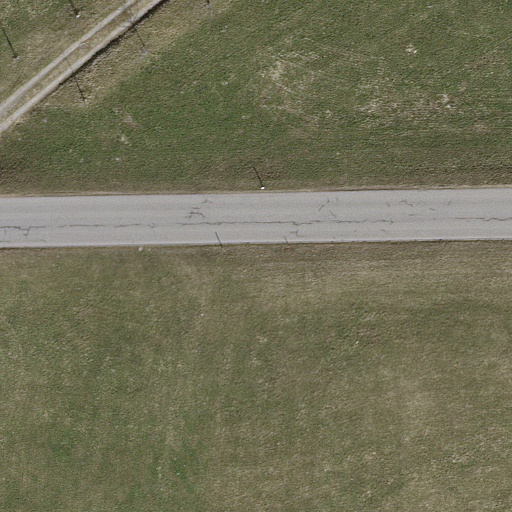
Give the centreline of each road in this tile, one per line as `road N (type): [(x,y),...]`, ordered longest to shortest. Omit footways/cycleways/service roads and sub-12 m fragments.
road 1 (tertiary): [(0,221),(511,214)]
road 2 (track): [(0,127),(174,0)]
